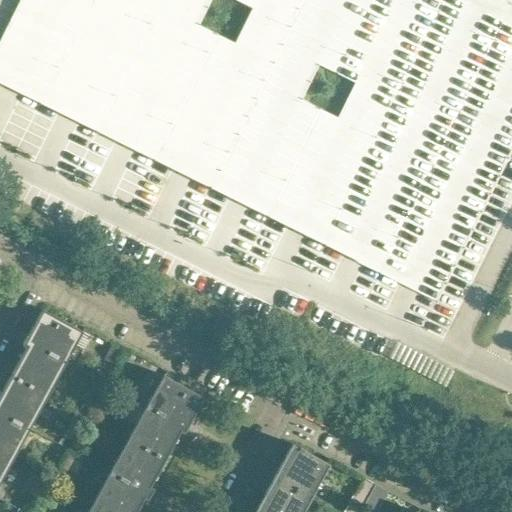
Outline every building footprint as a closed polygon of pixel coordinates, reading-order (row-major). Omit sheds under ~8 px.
[(511,0),(14,0),(0,29),(0,85),(11,90),(67,118),(125,147),(182,175),(239,203),(296,231),(354,260),(411,288),(439,302),(511,155),(511,0)] [(46,397),(82,331),(42,309),(22,346),(25,348),(9,377),(46,397)] [(202,396),(162,374),(126,440),(166,463),(202,396)] [(0,457),(10,463),(46,397),(9,377),(0,392),(0,457)] [(99,511),(139,511),(153,488),(166,463),(126,440),(90,507),(99,511)] [(302,511),(329,464),(291,443),(255,510),(258,511),(302,511)] [(0,480),(10,463),(0,457),(0,480)] [(361,507),(374,484),(363,478),(351,502),(361,507)]
